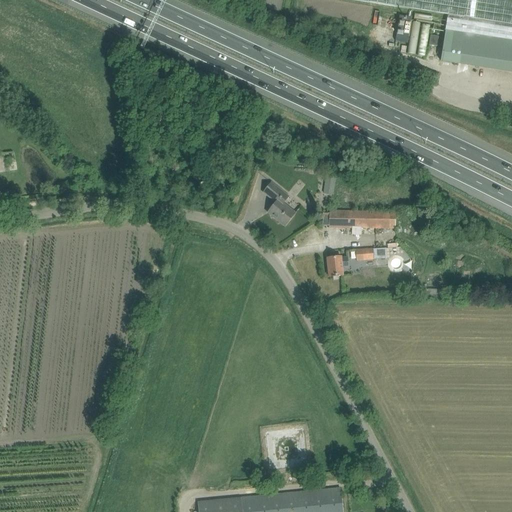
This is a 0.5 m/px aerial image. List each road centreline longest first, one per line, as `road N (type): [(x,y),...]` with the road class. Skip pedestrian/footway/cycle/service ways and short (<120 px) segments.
road 1 (motorway): [(80,0),(511,203)]
road 2 (motorway): [(511,164),(158,0)]
road 3 (unclassified): [(409,511),(291,287),(249,239)]
road 4 (unclassified): [(0,220),(155,209),(249,239)]
road 5 (track): [(232,0),(428,84)]
